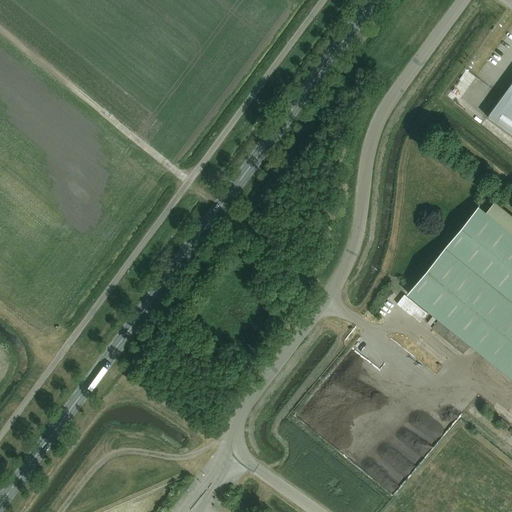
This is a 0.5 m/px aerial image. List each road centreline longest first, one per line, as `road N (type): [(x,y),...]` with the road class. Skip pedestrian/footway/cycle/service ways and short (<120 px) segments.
road 1 (primary): [(0,504),(373,0)]
road 2 (unclassified): [(307,511),(244,461),(235,428),(350,267),(367,159),(384,113),(463,0)]
road 3 (unclassified): [(0,437),(324,0)]
road 4 (track): [(129,136),(331,293)]
